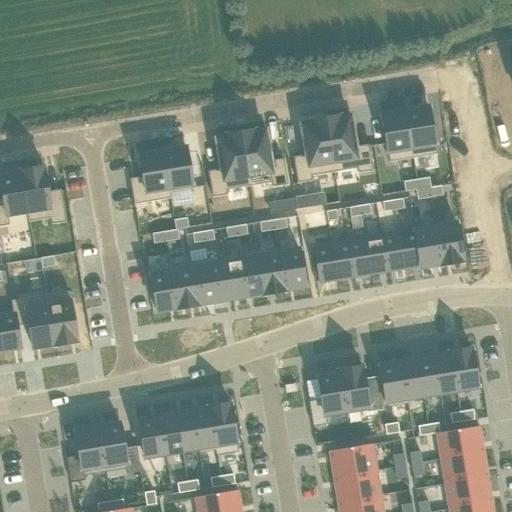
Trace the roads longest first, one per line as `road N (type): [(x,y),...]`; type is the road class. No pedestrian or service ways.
road 1 (residential): [(501,293),(467,74),(88,132)]
road 2 (residential): [(126,382),(88,132)]
road 3 (residential): [(501,293),(379,310),(259,345)]
road 4 (residential): [(259,345),(289,511)]
road 5 (residential): [(259,345),(126,382)]
